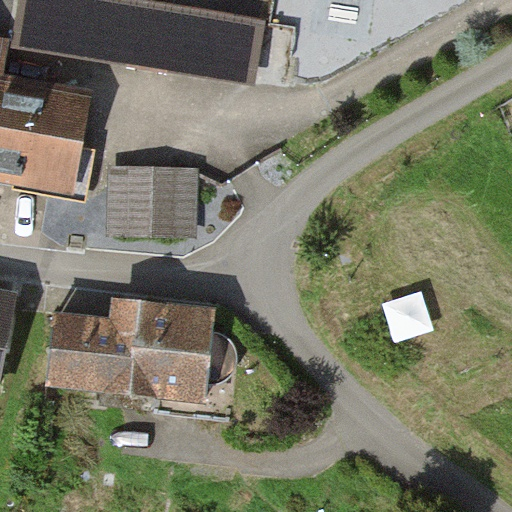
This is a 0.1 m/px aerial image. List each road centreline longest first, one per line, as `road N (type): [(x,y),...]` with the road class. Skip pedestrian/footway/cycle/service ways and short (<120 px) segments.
road 1 (unclassified): [(511,70),(326,178),(291,208),(270,270),(281,313),(357,411),(490,511)]
road 2 (track): [(270,270),(174,286),(0,254)]
